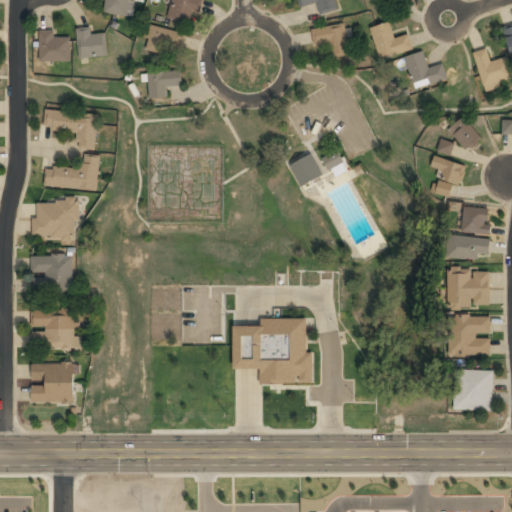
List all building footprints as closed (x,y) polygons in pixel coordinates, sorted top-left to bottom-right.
[(102,0),(101,14),(128,17),(130,0),(102,0)] [(199,13),(202,0),(172,0),(167,17),(190,24),(194,11),(199,13)] [(298,0),(300,8),(317,4),(319,15),(338,10),(335,0),(298,0)] [(412,50),(409,35),(394,38),(390,23),(371,28),(379,58),(412,50)] [(329,45),(330,56),(349,55),(347,25),(312,27),(313,46),(329,45)] [(147,52),(183,48),(181,27),(145,31),(147,52)] [(107,57),(106,34),(91,35),(91,28),(78,29),(79,59),(107,57)] [(71,62),(71,38),(54,38),(54,31),(39,31),(39,62),(71,62)] [(511,78),(507,57),(490,62),(487,50),(474,53),(485,92),(502,87),(500,81),(511,78)] [(448,80),(443,64),(429,68),(424,52),(405,57),(415,89),(448,80)] [(168,87),(183,86),(182,71),(148,73),(150,99),(169,97),(168,87)] [(99,115),(46,109),(44,130),(78,134),(77,148),(95,151),(99,115)] [(483,139),(464,116),(448,130),(467,152),(483,139)] [(502,134),(511,134),(511,119),(502,120),(502,134)] [(439,149),(448,154),(453,146),(444,140),(439,149)] [(343,164),(339,153),(325,158),(329,169),(343,164)] [(44,185),(98,191),(101,156),(82,154),(81,169),(46,166),(44,185)] [(300,187),(323,178),(313,156),(291,165),(300,187)] [(453,184),(461,186),(466,165),(434,157),(432,168),(441,170),(436,193),(450,196),(453,184)] [(35,239),(77,239),(77,202),(35,202),(35,239)] [(485,206),(461,214),(469,236),(492,228),(485,206)] [(490,239),(447,238),(447,257),(489,259),(490,239)] [(32,295),(73,294),(73,256),(32,256),(32,295)] [(489,307),(489,271),(448,271),(448,307),(489,307)] [(31,350),(78,351),(79,310),(31,310),(31,350)] [(448,357),(491,357),(490,316),(448,317),(448,357)] [(233,327),(233,370),(260,370),(260,385),(314,385),(313,353),(307,353),(307,320),(262,320),(262,327),(233,327)] [(74,364),(32,364),(31,403),(74,403),(74,364)] [(454,371),(454,410),(493,411),(493,371),(454,371)]
